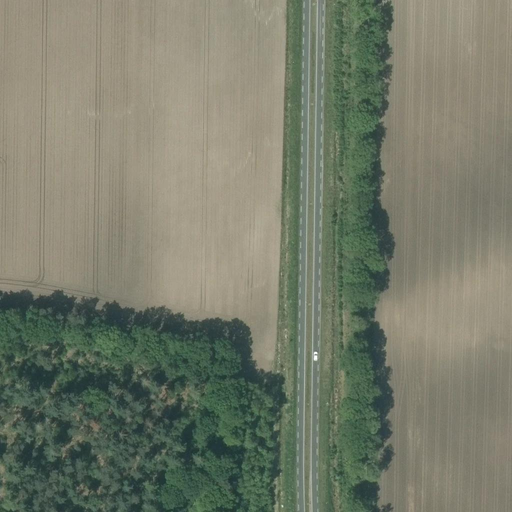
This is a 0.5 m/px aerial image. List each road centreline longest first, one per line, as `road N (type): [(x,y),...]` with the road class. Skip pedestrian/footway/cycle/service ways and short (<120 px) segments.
road 1 (track): [(362,511),(369,0)]
road 2 (primary): [(306,0),(301,511)]
road 3 (primary): [(314,511),(319,0)]
